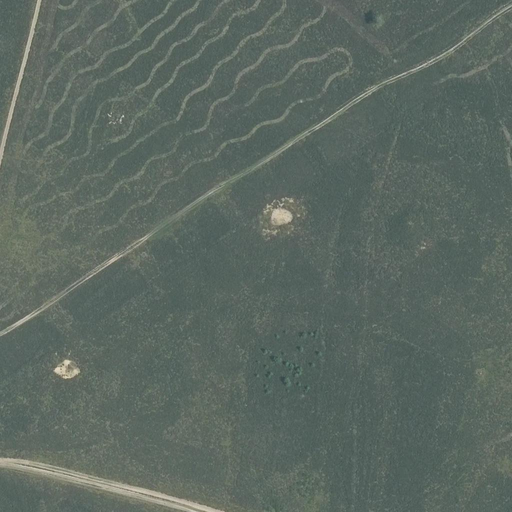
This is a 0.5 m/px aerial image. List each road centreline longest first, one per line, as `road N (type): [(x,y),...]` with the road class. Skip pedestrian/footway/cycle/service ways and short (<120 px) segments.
road 1 (track): [(0,336),(378,89),(457,49),(511,3)]
road 2 (unknown): [(37,0),(0,166)]
